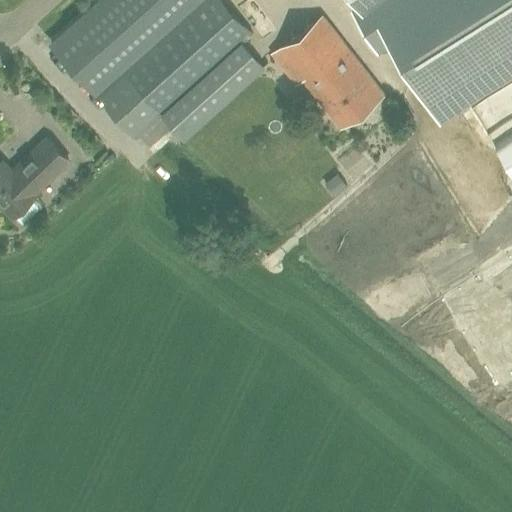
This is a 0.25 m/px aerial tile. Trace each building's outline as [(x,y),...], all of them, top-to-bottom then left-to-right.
[(123,68),(199,0),(98,0),(51,42),(96,92),(123,68)] [(223,0),(199,0),(123,68),(163,113),(243,42),(253,33),(223,0)] [(440,118),(511,72),(511,0),(356,0),(349,5),(378,52),(392,43),(440,118)] [(341,126),(383,93),(322,14),(272,53),(286,71),(294,65),(341,126)] [(185,136),(264,65),(243,42),(163,113),(185,136)] [(96,92),(136,137),(163,113),(123,68),(96,92)] [(2,161),(0,162),(0,203),(2,204),(13,215),(35,195),(33,193),(68,159),(47,137),(12,172),(2,161)]
